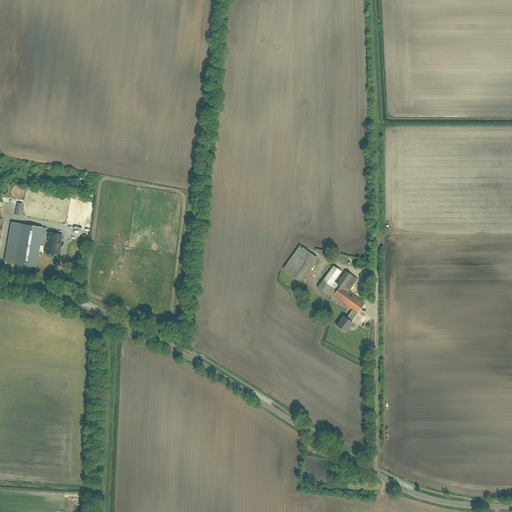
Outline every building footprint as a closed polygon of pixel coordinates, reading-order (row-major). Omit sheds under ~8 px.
[(73,203),(70,221),(81,222),(84,204),(73,203)] [(12,222),(5,262),(37,267),(43,227),(12,222)] [(47,231),(44,254),(60,256),(63,233),(47,231)] [(287,267),(305,280),(321,258),(304,245),(287,267)] [(339,283),(336,280),(343,270),(337,265),(329,275),(320,287),(334,297),(343,285),(339,283)] [(339,283),(343,285),(350,291),(360,278),(352,272),(349,270),(339,283)] [(343,285),(336,295),(359,312),(366,302),(350,291),(343,285)] [(346,316),(338,326),(348,333),(355,323),(346,316)]
